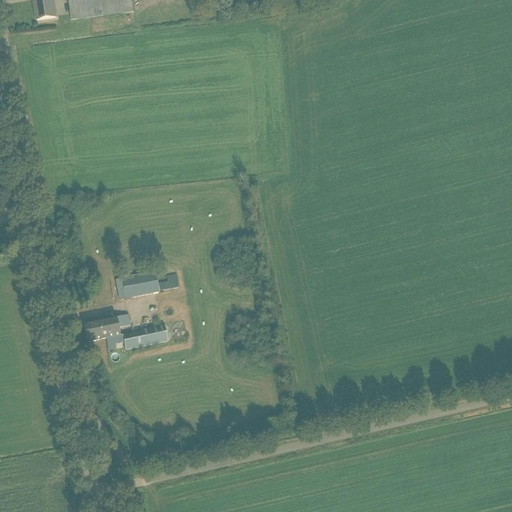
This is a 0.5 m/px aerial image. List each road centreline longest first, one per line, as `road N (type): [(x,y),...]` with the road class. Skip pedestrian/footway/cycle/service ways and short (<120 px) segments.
road 1 (unclassified): [(511,396),(91,493)]
road 2 (tertiary): [(91,493),(0,89)]
